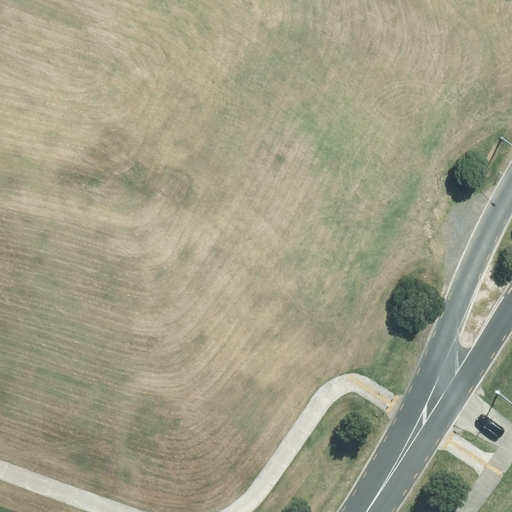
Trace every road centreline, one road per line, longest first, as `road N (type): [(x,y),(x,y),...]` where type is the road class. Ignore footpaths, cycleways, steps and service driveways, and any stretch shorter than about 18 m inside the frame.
road 1 (unclassified): [(436,391),(474,265),(511,186)]
road 2 (unclassified): [(366,511),(436,391)]
